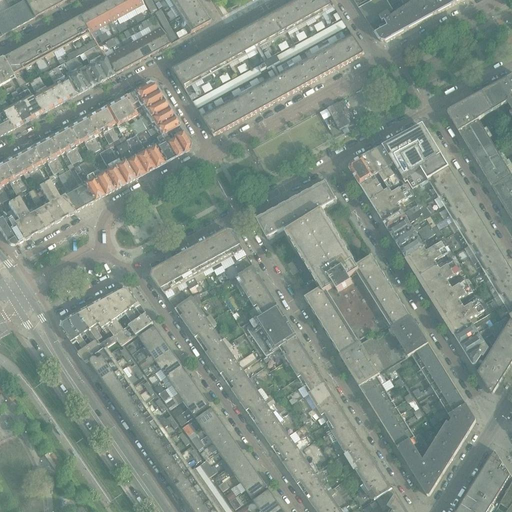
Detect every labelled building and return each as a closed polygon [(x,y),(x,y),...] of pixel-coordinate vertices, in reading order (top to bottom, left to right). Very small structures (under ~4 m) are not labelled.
[(5,0),(10,9),(0,14),(0,37),(34,19),(54,8),(56,7),(63,3),(65,2),(69,0),(5,0)] [(125,15),(117,0),(111,0),(107,2),(116,20),(125,15)] [(134,10),(128,0),(117,0),(125,15),(134,10)] [(143,5),(140,0),(128,0),(134,10),(143,5)] [(210,24),(194,0),(172,0),(193,33),(210,24)] [(184,89),(278,37),(333,7),(329,0),(302,0),(173,71),(184,89)] [(386,0),(374,0),(358,9),(370,26),(393,11),(386,0)] [(452,7),(447,0),(430,0),(431,1),(420,6),(418,1),(414,4),(425,22),(452,7)] [(116,20),(107,2),(98,7),(107,25),(116,20)] [(385,44),(425,22),(414,4),(400,13),(395,16),(393,11),(370,26),(380,42),(380,43),(385,44)] [(107,25),(98,7),(89,12),(98,30),(107,25)] [(98,30),(89,12),(79,17),(88,34),(89,33),(90,34),(98,30)] [(22,71),(62,49),(89,35),(88,34),(79,17),(16,52),(13,54),(3,59),(13,78),(19,88),(19,89),(26,86),(25,85),(29,83),(22,71)] [(268,71),(281,64),(347,28),(343,21),(236,79),(192,103),(197,110),(240,87),(261,75),(259,71),(266,67),(268,71)] [(170,46),(160,28),(151,33),(161,51),(170,46)] [(161,51),(151,33),(142,38),(152,56),(161,51)] [(152,56),(142,38),(133,43),(142,61),(152,56)] [(214,138),(310,85),(365,55),(354,38),(203,121),(214,138)] [(115,75),(105,58),(101,52),(97,55),(96,52),(100,50),(97,45),(94,41),(86,46),(106,80),(115,75)] [(142,61),(133,43),(124,48),(133,65),(142,61)] [(106,80),(86,46),(75,52),(78,57),(79,57),(83,54),(86,60),(90,66),(87,67),(98,85),(106,80)] [(133,65),(124,48),(115,53),(124,70),(133,65)] [(124,70),(115,53),(105,58),(115,75),(124,70)] [(9,80),(13,78),(3,59),(0,60),(0,87),(10,82),(9,80)] [(98,85),(87,67),(82,70),(76,59),(71,61),(89,90),(98,85)] [(89,90),(71,61),(69,62),(61,67),(64,71),(68,69),(70,72),(67,74),(79,95),(89,90)] [(79,95),(67,74),(66,74),(68,78),(64,80),(57,69),(54,71),(71,100),(79,95)] [(71,100),(54,71),(48,74),(54,86),(51,88),(61,105),(71,100)] [(508,104),(511,101),(511,77),(483,93),(493,112),(508,104)] [(61,105),(51,88),(46,90),(39,78),(35,81),(52,110),(61,105)] [(52,110),(35,81),(30,84),(36,96),(33,98),(42,115),(52,110)] [(138,103),(158,92),(154,86),(149,84),(126,97),(132,106),(135,104),(133,101),(136,100),(138,103)] [(42,115),(33,98),(32,98),(26,86),(19,89),(19,88),(15,91),(18,96),(19,96),(33,120),(42,115)] [(145,110),(163,100),(158,92),(138,103),(135,104),(132,106),(134,111),(142,106),(145,110)] [(493,112),(483,93),(450,111),(451,111),(449,112),(448,114),(449,116),(449,117),(459,133),(479,121),(493,112)] [(19,96),(18,96),(13,99),(16,104),(12,106),(23,126),(33,120),(19,96)] [(134,111),(132,106),(126,97),(116,102),(128,122),(138,116),(140,119),(142,118),(139,114),(137,115),(134,111)] [(131,130),(168,109),(163,100),(145,110),(148,115),(142,118),(140,119),(140,120),(129,126),(131,130)] [(511,101),(508,104),(511,111),(511,113),(498,121),(500,124),(511,116),(511,101)] [(23,126),(12,106),(8,108),(5,102),(0,105),(0,106),(14,131),(23,126)] [(128,122),(116,102),(106,108),(118,127),(128,122)] [(0,138),(14,131),(0,106),(0,138)] [(112,130),(118,127),(106,108),(97,113),(117,148),(125,143),(122,138),(118,141),(112,130)] [(155,128),(173,117),(168,109),(131,130),(135,136),(137,136),(145,131),(146,131),(148,130),(146,127),(153,124),(155,128)] [(117,148),(97,113),(88,118),(98,135),(101,134),(108,146),(113,143),(116,148),(117,148)] [(161,136),(179,126),(173,117),(155,128),(149,131),(148,130),(146,131),(150,137),(158,132),(161,136)] [(98,135),(88,118),(79,122),(96,153),(100,151),(93,138),(98,135)] [(496,149),(487,135),(486,133),(500,124),(498,121),(484,130),(479,121),(459,133),(476,161),(496,149)] [(96,153),(79,122),(70,127),(80,145),(79,146),(81,149),(85,147),(90,156),(89,157),(90,160),(96,156),(95,153),(96,153)] [(184,154),(174,137),(169,140),(165,135),(179,127),(179,126),(161,136),(175,159),(184,154)] [(79,146),(80,145),(70,127),(60,133),(79,166),(84,163),(87,161),(86,158),(81,161),(75,148),(79,146)] [(191,146),(179,127),(165,135),(169,140),(174,137),(184,154),(189,151),(191,146)] [(384,147),(383,148),(394,167),(403,182),(405,184),(407,182),(409,185),(412,190),(427,181),(449,168),(446,163),(442,157),(441,155),(438,150),(425,129),(420,128),(417,129),(412,132),(411,132),(410,133),(406,135),(404,136),(402,137),(402,138),(396,141),(396,140),(394,142),(394,143),(389,146),(388,145),(386,146),(384,147)] [(166,164),(152,142),(145,131),(137,136),(146,151),(145,152),(155,170),(166,164)] [(79,166),(60,133),(51,138),(61,156),(65,154),(73,169),(79,166)] [(175,159),(161,136),(152,142),(166,164),(175,159)] [(155,170),(145,152),(136,137),(127,142),(126,142),(135,157),(145,175),(155,170)] [(62,160),(60,156),(61,156),(51,138),(42,143),(61,176),(64,174),(65,174),(58,161),(60,160),(61,161),(62,160)] [(145,175),(135,157),(126,142),(125,143),(117,148),(116,148),(125,163),(135,181),(145,175)] [(61,176),(42,143),(33,148),(43,165),(46,164),(53,176),(49,179),(51,182),(54,180),(58,178),(61,176)] [(37,168),(42,166),(43,165),(33,148),(23,153),(42,186),(44,185),(46,184),(37,168)] [(389,169),(394,167),(383,148),(363,159),(375,178),(379,176),(389,191),(399,185),(389,169)] [(135,181),(125,163),(120,165),(110,149),(105,152),(124,187),(135,181)] [(511,176),(504,163),(496,149),(476,161),(492,188),(511,176)] [(124,187),(105,152),(99,155),(103,162),(99,164),(102,170),(115,192),(124,187)] [(42,186),(23,153),(14,158),(23,176),(25,180),(30,177),(35,186),(30,189),(32,192),(34,191),(39,188),(42,186)] [(23,176),(14,158),(4,163),(21,194),(26,191),(19,179),(23,176)] [(384,193),(375,178),(363,159),(351,165),(350,171),(370,203),(384,193)] [(115,192),(102,170),(96,173),(89,160),(87,161),(84,163),(104,198),(115,192)] [(21,194),(4,163),(0,165),(0,176),(5,186),(9,184),(17,200),(23,197),(21,194)] [(104,198),(84,163),(79,166),(73,169),(75,171),(77,175),(81,172),(87,182),(83,185),(94,203),(104,198)] [(511,271),(490,235),(481,220),(449,168),(436,177),(428,182),(450,219),(437,227),(439,231),(448,225),(454,234),(458,231),(468,248),(464,250),(469,259),(473,256),(510,316),(509,317),(511,321),(511,271)] [(94,203),(83,185),(82,184),(79,187),(71,174),(75,171),(73,169),(65,174),(64,174),(83,209),(94,203)] [(83,209),(64,174),(61,176),(58,178),(67,193),(64,195),(74,214),(83,209)] [(2,188),(5,186),(0,176),(0,196),(4,203),(8,201),(2,188)] [(511,214),(511,176),(492,188),(509,216),(511,214)] [(74,214),(64,195),(63,195),(62,194),(57,196),(49,182),(46,184),(44,185),(42,186),(39,188),(47,202),(42,205),(54,225),(74,214)] [(383,275),(379,270),(380,269),(376,264),(372,259),(373,258),(372,257),(357,267),(350,256),(349,257),(321,211),(337,202),(326,183),(325,183),(325,184),(320,187),(320,186),(314,190),(309,193),(308,193),(302,196),(303,196),(297,199),(292,202),(291,202),(291,203),(286,205),(285,205),(280,208),(279,208),(280,209),(274,212),(274,211),(268,214),(268,215),(263,218),(263,217),(257,221),(267,240),(284,231),(300,256),(291,261),(306,284),(315,279),(321,289),(305,299),(341,357),(359,346),(358,345),(359,344),(358,342),(373,332),(376,337),(388,329),(390,331),(391,330),(392,331),(411,319),(404,308),(404,309),(400,303),(401,303),(397,297),(393,292),(394,292),(390,286),(386,281),(387,281),(383,275)] [(401,204),(414,196),(407,186),(392,195),(389,191),(384,193),(370,203),(382,222),(405,208),(405,207),(407,205),(406,204),(403,206),(401,204)] [(54,225),(42,205),(34,191),(32,192),(28,194),(39,211),(34,214),(44,231),(54,225)] [(44,231),(34,214),(32,211),(27,214),(20,202),(25,199),(23,197),(17,200),(8,205),(11,210),(6,213),(10,219),(23,242),(44,231)] [(431,218),(425,208),(424,209),(418,199),(414,201),(417,206),(408,212),(405,208),(382,222),(394,241),(413,229),(411,226),(412,224),(422,218),(424,221),(426,220),(426,221),(430,218),(431,218)] [(435,213),(429,204),(425,207),(430,216),(435,213)] [(18,245),(4,222),(3,223),(0,217),(0,231),(9,245),(14,247),(18,245)] [(425,248),(416,234),(417,233),(424,243),(435,235),(438,240),(443,237),(430,218),(426,221),(429,225),(419,232),(418,230),(420,228),(419,226),(416,227),(413,229),(394,241),(406,260),(425,248)] [(23,242),(10,219),(4,222),(18,245),(23,242)] [(229,257),(227,252),(231,250),(230,247),(233,246),(239,255),(244,253),(233,234),(227,233),(191,252),(202,272),(211,267),(214,271),(222,267),(220,263),(229,257)] [(438,268),(445,263),(442,259),(446,256),(449,261),(451,260),(454,258),(448,248),(447,249),(444,243),(430,251),(428,247),(425,248),(406,260),(418,280),(438,268)] [(244,253),(239,255),(233,246),(230,247),(231,250),(227,252),(229,257),(230,257),(241,275),(253,267),(244,253)] [(198,286),(193,277),(202,272),(191,252),(154,273),(153,278),(163,293),(167,291),(162,282),(165,280),(168,285),(172,283),(174,287),(176,287),(179,292),(188,288),(189,291),(198,286)] [(447,282),(459,274),(463,272),(454,258),(451,260),(453,264),(440,272),(438,268),(418,280),(431,299),(450,287),(447,282)] [(278,306),(267,289),(253,267),(241,275),(239,276),(239,277),(236,279),(241,288),(239,289),(243,296),(239,299),(243,305),(250,301),(260,317),(278,306)] [(227,279),(223,272),(216,276),(220,283),(227,279)] [(462,306),(459,301),(474,292),(468,281),(466,277),(463,272),(459,274),(462,279),(463,278),(466,282),(460,286),(453,291),(450,287),(431,299),(442,318),(462,306)] [(185,304),(179,292),(176,287),(174,287),(172,283),(168,285),(165,280),(162,282),(167,291),(163,293),(176,311),(185,304)] [(147,315),(129,290),(124,289),(117,293),(138,322),(147,315)] [(138,322),(117,293),(108,298),(121,318),(125,315),(133,325),(138,322)] [(470,322),(488,310),(479,295),(475,297),(467,302),(470,306),(465,310),(462,306),(442,318),(454,337),(472,325),(470,322)] [(121,318),(108,298),(98,303),(119,335),(124,331),(117,321),(121,318)] [(216,327),(212,320),(211,317),(207,319),(193,299),(185,304),(176,311),(201,348),(218,335),(221,333),(217,327),(216,327)] [(119,335),(98,303),(88,309),(99,325),(103,331),(107,328),(114,338),(119,335)] [(297,338),(278,306),(260,317),(250,323),(252,326),(246,329),(266,358),(279,349),(297,338)] [(103,331),(99,325),(88,309),(79,314),(98,342),(103,339),(103,340),(107,337),(105,333),(104,334),(104,335),(101,337),(99,334),(103,331)] [(98,342),(79,314),(69,319),(82,338),(85,335),(93,345),(93,346),(98,342)] [(136,337),(153,325),(147,315),(138,322),(133,325),(124,331),(119,335),(114,338),(110,341),(113,345),(117,342),(121,347),(136,337)] [(400,364),(409,358),(412,357),(429,346),(412,318),(411,319),(392,331),(377,341),(374,336),(359,346),(341,357),(340,357),(360,389),(382,375),(389,371),(391,374),(392,374),(394,377),(397,376),(395,372),(402,368),(400,364)] [(483,340),(492,335),(494,338),(489,342),(492,348),(508,321),(506,318),(497,324),(496,323),(460,346),(466,356),(485,344),(483,340)] [(82,338),(69,319),(62,323),(61,329),(72,344),(76,341),(83,351),(89,348),(81,338),(82,338)] [(460,346),(496,323),(494,320),(490,323),(489,321),(476,330),(473,325),(472,325),(454,337),(460,346)] [(503,379),(511,365),(511,321),(478,374),(487,388),(492,397),(503,379)] [(144,347),(161,335),(155,327),(139,339),(144,347)] [(150,355),(166,343),(161,335),(144,347),(150,355)] [(227,384),(244,372),(229,351),(233,348),(226,341),(224,343),(218,335),(201,348),(227,384)] [(322,377),(311,360),(297,338),(279,349),(285,357),(282,359),(286,368),(287,367),(290,366),(303,388),(322,377)] [(108,356),(104,351),(113,345),(110,341),(110,340),(101,346),(98,342),(93,346),(93,345),(89,348),(83,351),(79,355),(85,364),(89,362),(92,367),(108,356)] [(155,363),(172,351),(166,343),(150,355),(155,363)] [(483,358),(489,350),(488,349),(485,344),(466,356),(474,368),(481,357),(483,358)] [(417,365),(434,354),(429,346),(412,357),(416,364),(417,365)] [(161,370),(177,359),(172,351),(155,363),(161,370)] [(139,362),(146,357),(142,352),(136,357),(136,358),(134,359),(137,364),(139,362)] [(421,372),(439,361),(434,354),(417,365),(416,364),(411,367),(416,375),(421,371),(421,372)] [(108,356),(92,367),(110,393),(116,401),(121,409),(122,410),(127,418),(133,426),(139,435),(145,443),(145,444),(151,452),(157,460),(162,468),(168,477),(174,485),(178,491),(183,497),(189,507),(192,511),(231,511),(227,505),(216,489),(210,481),(209,479),(205,473),(200,467),(189,474),(184,466),(178,458),(172,449),(166,441),(160,432),(155,424),(149,415),(143,407),(137,399),(131,390),(125,382),(119,373),(114,365),(108,356)] [(166,378),(183,367),(177,359),(161,370),(166,378)] [(426,379),(443,368),(439,361),(421,372),(426,379)] [(172,386),(188,375),(183,367),(166,378),(172,386)] [(430,387),(448,376),(443,368),(426,379),(430,387)] [(267,398),(262,390),(261,391),(258,392),(244,372),(227,384),(252,421),(269,409),(269,408),(275,404),(269,396),(267,398)] [(177,394),(194,383),(188,375),(172,386),(160,395),(165,402),(170,398),(171,399),(177,394)] [(364,396),(382,385),(382,386),(386,383),(382,375),(360,389),(364,396)] [(435,394),(452,383),(448,376),(430,387),(435,394)] [(346,416),(335,399),(322,377),(303,388),(316,408),(314,410),(313,411),(319,418),(322,417),(328,426),(346,416)] [(183,402),(199,391),(194,383),(177,394),(183,402)] [(369,404),(386,393),(391,390),(389,387),(386,383),(382,386),(382,385),(364,396),(369,404)] [(440,402),(457,391),(452,383),(435,394),(440,402)] [(163,392),(159,386),(155,389),(159,395),(163,392)] [(189,410),(205,399),(199,391),(183,402),(189,410)] [(444,410),(462,399),(457,391),(440,402),(444,410)] [(391,401),(386,393),(369,404),(373,411),(391,401)] [(169,409),(177,403),(173,399),(165,404),(169,409)] [(194,418),(211,407),(205,399),(189,410),(194,418)] [(449,417),(467,406),(462,399),(444,410),(449,417)] [(378,419),(396,408),(391,401),(373,411),(378,419)] [(181,412),(177,406),(171,411),(174,416),(181,412)] [(459,449),(467,436),(476,423),(476,421),(467,406),(449,417),(451,422),(449,425),(447,424),(444,429),(439,437),(459,449)] [(383,426),(400,416),(396,408),(378,419),(383,426)] [(201,428),(218,417),(212,409),(196,421),(201,428)] [(295,445),(281,425),(284,421),(278,414),(275,417),(269,409),(252,421),(278,457),(295,445)] [(388,434),(405,423),(414,417),(413,414),(410,416),(407,411),(400,416),(383,426),(388,434)] [(304,414),(299,417),(303,423),(308,420),(304,414)] [(180,416),(176,419),(181,427),(186,424),(180,416)] [(370,455),(360,438),(346,416),(328,426),(332,434),(329,436),(333,444),(334,444),(338,450),(341,448),(352,465),(370,455)] [(207,436),(223,425),(218,417),(201,428),(207,436)] [(392,441),(410,431),(405,423),(388,434),(392,441)] [(196,433),(190,424),(183,430),(189,438),(194,434),(196,433)] [(212,444),(229,433),(223,425),(207,436),(212,444)] [(397,449),(414,438),(420,435),(417,430),(411,433),(410,431),(392,441),(397,449)] [(218,452),(234,441),(229,433),(212,444),(218,452)] [(200,442),(196,436),(195,436),(194,434),(189,438),(194,446),(200,442)] [(443,475),(432,468),(423,462),(431,449),(428,447),(420,435),(414,438),(397,449),(427,497),(429,497),(443,475)] [(439,437),(431,449),(423,462),(432,468),(443,475),(459,449),(439,437)] [(223,460),(240,449),(234,441),(218,452),(223,460)] [(204,447),(200,442),(194,446),(198,452),(204,447)] [(318,472),(316,468),(313,463),(309,465),(295,445),(278,457),(303,494),(321,482),(326,478),(321,470),(318,472)] [(225,471),(245,457),(240,449),(223,460),(220,463),(225,471)] [(209,459),(205,452),(200,455),(205,462),(209,459)] [(59,464),(53,455),(49,457),(55,466),(59,464)] [(394,493),(384,477),(370,455),(352,465),(363,484),(361,486),(360,487),(366,494),(369,492),(374,501),(380,497),(382,501),(394,493)] [(235,476),(251,465),(245,457),(225,471),(231,478),(234,476),(235,476)] [(488,511),(510,477),(505,474),(505,473),(500,470),(503,466),(497,462),(498,461),(492,458),(457,511),(488,511)] [(207,462),(200,467),(205,473),(212,468),(207,462)] [(240,484),(257,473),(251,465),(235,476),(240,484)] [(212,468),(205,473),(209,479),(218,473),(213,467),(212,468)] [(246,492),(262,481),(257,473),(240,484),(246,492)] [(251,500),(268,488),(262,481),(246,492),(251,500)] [(341,511),(335,502),(332,498),(335,495),(329,487),(326,490),(321,482),(303,494),(316,511),(341,511)] [(229,489),(225,483),(218,487),(223,493),(229,489)] [(509,510),(511,505),(511,484),(500,504),(509,510)] [(258,510),(275,499),(269,491),(253,502),(258,510)] [(237,498),(233,492),(226,497),(229,503),(236,498),(237,498)] [(395,511),(401,505),(394,493),(382,501),(388,511),(395,511)] [(242,507),(236,499),(236,498),(229,503),(235,511),(242,507)] [(259,511),(272,511),(280,507),(275,499),(258,510),(259,511)]
